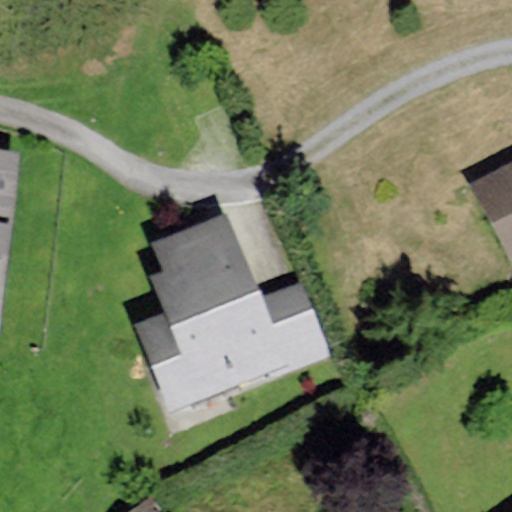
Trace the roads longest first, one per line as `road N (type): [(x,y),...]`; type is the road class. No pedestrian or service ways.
road 1 (residential): [(0,119),(37,123),(94,149),(160,192),(273,182)]
road 2 (track): [(511,60),(435,81),(378,109),(273,182)]
